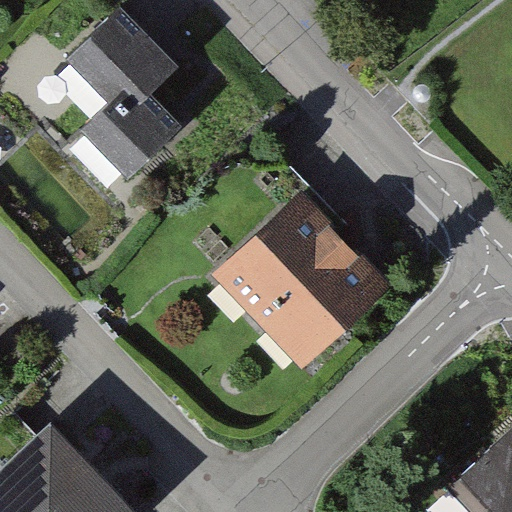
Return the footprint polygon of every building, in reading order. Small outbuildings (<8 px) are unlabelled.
[(79,131),(124,179),(184,124),(154,92),(180,67),(122,6),(68,57),(110,102),(79,131)] [(203,271),(290,371),(373,299),(285,199),(203,271)] [(511,511),(511,422),(448,484),(474,511),(511,511)] [(0,472),(0,511),(53,511),(96,472),(51,424),(0,472)] [(53,511),(134,511),(96,472),(53,511)]
